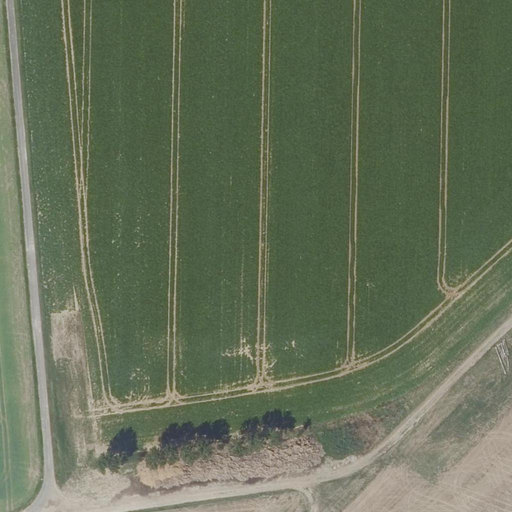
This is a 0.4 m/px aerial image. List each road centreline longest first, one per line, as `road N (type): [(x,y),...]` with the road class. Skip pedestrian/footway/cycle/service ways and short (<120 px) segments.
road 1 (track): [(511,328),(384,451),(327,479),(60,508),(41,500)]
road 2 (unclassified): [(9,0),(50,477),(33,511)]
